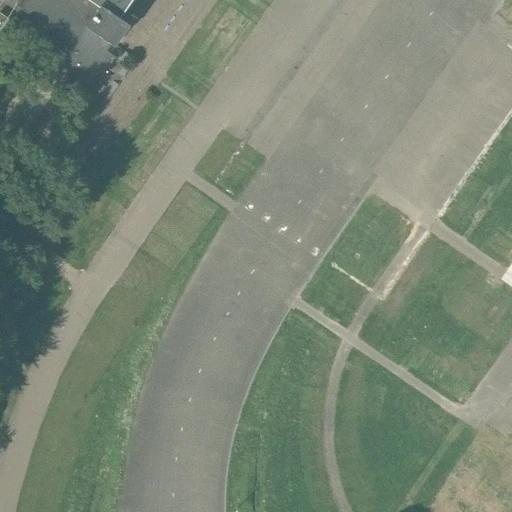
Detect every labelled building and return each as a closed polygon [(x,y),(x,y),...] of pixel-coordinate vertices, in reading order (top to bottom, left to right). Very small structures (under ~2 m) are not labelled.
[(60,64),(94,88),(115,58),(106,51),(112,43),(116,46),(132,24),(120,16),(131,0),(19,0),(16,5),(73,45),(60,64)] [(256,0),(236,34),(248,42),(273,0),(256,0)] [(395,45),(394,48),(397,46),(463,81),(464,79),(479,66),(479,75),(489,66),(475,59),(503,61),(511,53),(511,23),(491,12),(490,11),(488,13),(474,12),(474,10),(479,0),(419,0),(395,45)] [(9,19),(0,12),(0,29),(1,31),(9,19)] [(221,35),(195,76),(215,89),(241,48),(221,35)] [(174,88),(140,140),(144,143),(98,215),(119,228),(164,158),(160,156),(196,101),(174,88)] [(421,274),(441,288),(462,258),(442,244),(421,274)] [(491,335),(511,302),(511,291),(466,262),(440,302),(491,335)] [(332,311),(354,323),(367,298),(345,287),(332,311)] [(307,479),(316,511),(339,511),(341,511),(333,484),(333,481),(328,465),(326,403),(330,387),(330,386),(343,337),(320,331),(305,384),(305,387),(301,403),(302,461),(307,474),(307,479)] [(459,372),(479,386),(503,351),(483,338),(459,372)] [(389,383),(366,377),(371,355),(353,351),(340,407),(381,417),(389,383)] [(432,446),(456,410),(427,391),(403,426),(432,446)] [(459,413),(445,433),(461,445),(475,425),(459,413)] [(386,511),(368,456),(367,418),(343,420),(345,461),(362,511),(386,511)] [(511,437),(494,425),(460,478),(501,504),(505,499),(511,503),(511,437)] [(458,511),(480,511),(489,497),(472,487),(458,511)]
